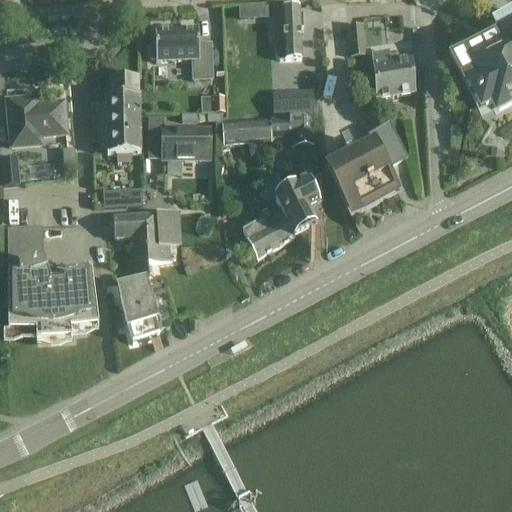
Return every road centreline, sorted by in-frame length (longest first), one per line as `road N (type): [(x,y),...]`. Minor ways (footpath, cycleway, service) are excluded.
road 1 (tertiary): [(0,458),(511,189)]
road 2 (residential): [(0,59),(76,51),(102,32),(116,0)]
